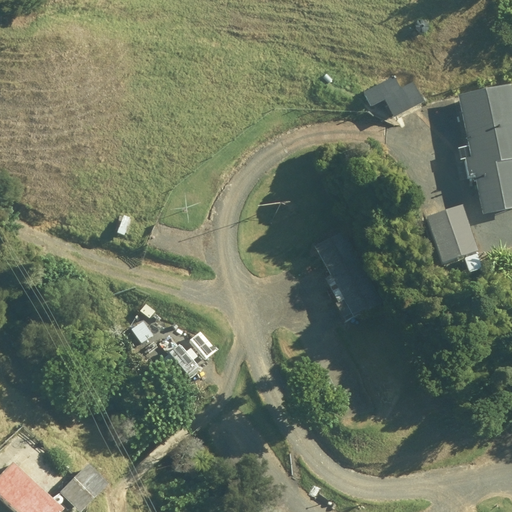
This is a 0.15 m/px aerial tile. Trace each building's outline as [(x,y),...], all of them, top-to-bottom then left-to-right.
[(420,107),(409,87),(403,75),(393,81),(379,89),(382,95),(396,120),(420,107)] [(477,219),(511,212),(511,126),(506,90),(456,98),(477,219)] [(439,267),(475,254),(459,209),(423,221),(439,267)] [(350,320),(378,304),(340,238),(312,254),(350,320)] [(215,353),(198,334),(167,362),(185,381),(215,353)] [(243,454),(221,427),(207,438),(229,465),(243,454)] [(0,499),(12,511),(56,511),(13,467),(0,479),(0,499)] [(77,511),(82,511),(105,487),(85,468),(59,495),(77,511)]
